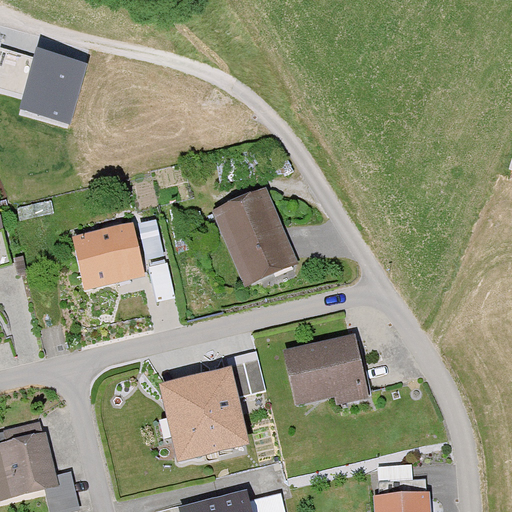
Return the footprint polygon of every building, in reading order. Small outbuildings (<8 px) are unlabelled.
[(84,61),(38,47),(22,102),(68,115),(84,61)] [(211,218),(240,289),(293,268),(264,197),(211,218)] [(73,245),(86,294),(151,277),(138,228),(73,245)] [(169,262),(151,266),(158,300),(176,296),(169,262)] [(285,359),(298,412),(370,394),(357,342),(285,359)] [(242,396),(267,390),(258,351),(233,357),(242,396)] [(158,394),(177,468),(250,450),(231,376),(158,394)] [(0,439),(0,503),(58,490),(43,429),(0,439)] [(380,486),(415,485),(414,463),(379,464),(380,486)] [(288,511),(284,494),(211,511),(288,511)] [(377,511),(432,511),(432,499),(377,501),(377,511)]
